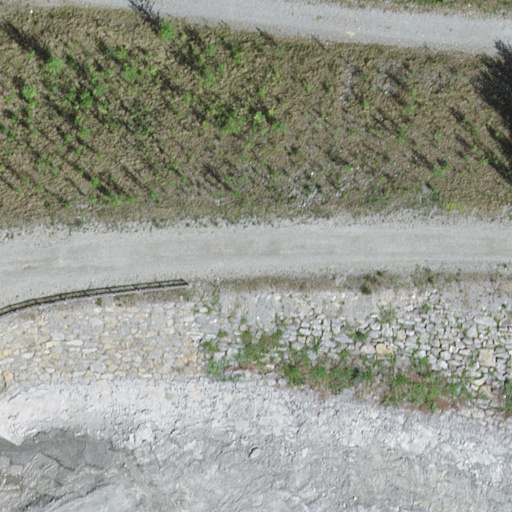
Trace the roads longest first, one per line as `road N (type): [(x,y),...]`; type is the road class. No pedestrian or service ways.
road 1 (track): [(511,252),(58,248),(0,259)]
road 2 (track): [(511,36),(78,0)]
